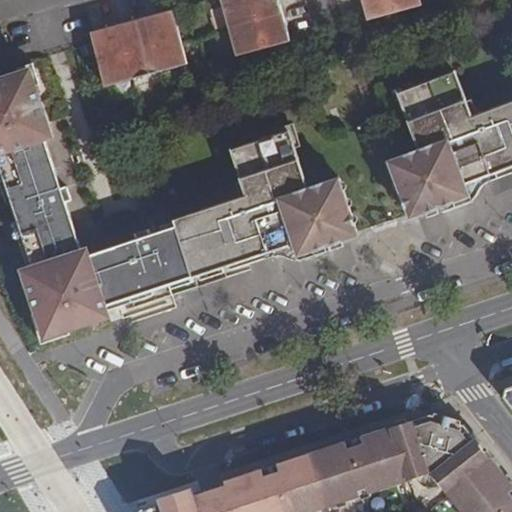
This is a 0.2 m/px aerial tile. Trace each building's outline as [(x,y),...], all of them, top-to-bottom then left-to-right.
[(279,0),(222,0),(237,55),(290,41),(279,0)] [(419,0),(362,0),(368,20),(421,5),(419,0)] [(173,11),(91,34),(105,87),(187,64),(173,11)] [(420,150),(390,162),(409,214),(421,209),(423,213),(470,195),(466,184),(474,180),(470,170),(481,166),(485,177),(511,166),(511,107),(474,122),(455,72),(399,93),(420,150)] [(114,346),(34,86),(0,94),(0,238),(37,360),(114,346)] [(177,227),(193,277),(223,267),(275,250),(271,239),(282,236),(285,246),(294,243),(298,255),(329,245),(346,239),(345,235),(357,231),(339,178),(308,188),(289,131),(232,150),(249,201),(176,225),(177,227)] [(474,180),(485,177),(481,166),(470,170),(474,180)] [(175,194),(173,189),(165,192),(167,197),(175,194)] [(271,239),(275,250),(285,246),(282,236),(271,239)] [(101,251),(90,255),(106,306),(117,302),(101,251)] [(430,414),(308,455),(326,508),(417,477),(419,481),(423,485),(428,488),(432,488),(436,487),(441,485),(461,511),(511,511),(511,485),(464,424),(430,414)] [(308,455),(225,482),(226,485),(235,511),(312,511),(326,508),(308,455)] [(211,490),(195,495),(200,511),(235,511),(226,485),(211,490)] [(194,492),(140,510),(141,511),(200,511),(195,495),(194,492)]
